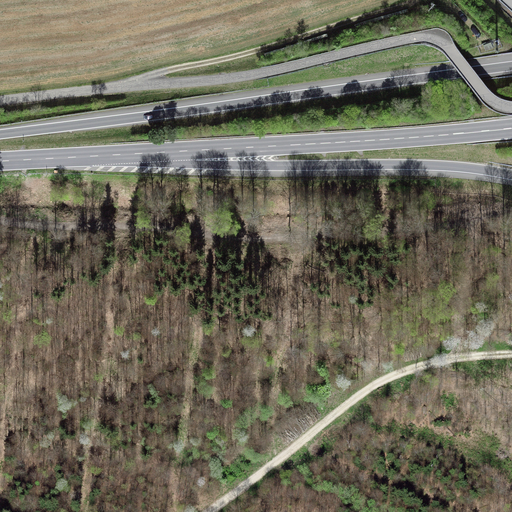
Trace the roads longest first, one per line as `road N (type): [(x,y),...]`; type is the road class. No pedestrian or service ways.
road 1 (motorway): [(511,66),(0,134)]
road 2 (track): [(0,225),(259,239),(401,234),(489,215)]
road 3 (primary): [(67,157),(511,128)]
road 4 (motorway): [(67,157),(420,164),(511,174)]
road 5 (track): [(511,355),(396,375),(211,511)]
road 6 (track): [(416,0),(165,70),(149,84)]
